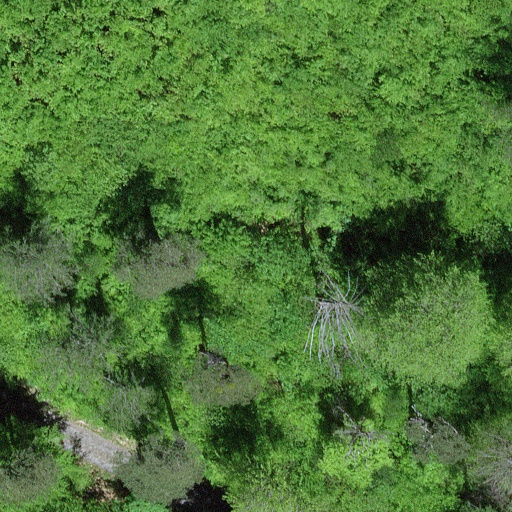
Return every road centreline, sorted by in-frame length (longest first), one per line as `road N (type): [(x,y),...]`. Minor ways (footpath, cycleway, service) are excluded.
road 1 (track): [(0,196),(352,204),(511,220)]
road 2 (track): [(262,511),(0,375)]
